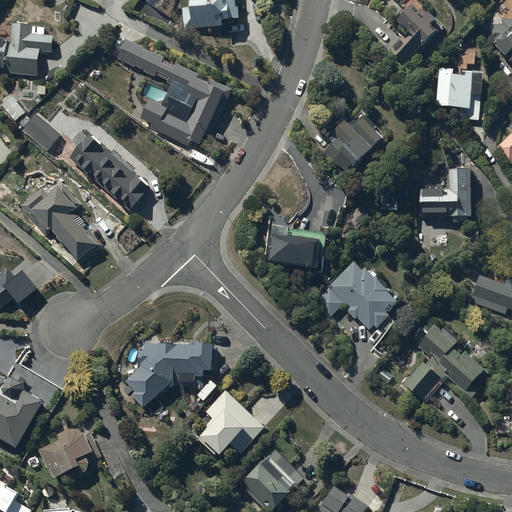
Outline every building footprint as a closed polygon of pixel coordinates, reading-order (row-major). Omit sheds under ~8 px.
[(191,0),(192,4),(191,4),(191,9),(184,10),(185,30),(224,28),(224,23),(241,22),(240,9),(238,10),(237,0),(191,0)] [(404,38),(390,51),(405,67),(430,42),(431,44),(446,27),(433,13),(430,16),(428,14),(424,18),(418,12),(423,8),(415,0),(407,0),(401,6),(407,13),(397,21),(415,41),(411,45),(404,38)] [(503,26),(487,25),(486,43),(496,44),(498,46),(496,47),(507,60),(508,60),(511,65),(511,64),(511,21),(503,22),(503,26)] [(3,74),(38,77),(40,53),(53,54),(54,38),(45,37),(46,30),(33,29),(33,28),(13,26),(12,32),(9,32),(8,43),(0,42),(0,70),(3,71),(3,74)] [(143,48),(128,41),(117,59),(136,69),(137,68),(146,72),(145,74),(156,79),(157,77),(168,82),(167,85),(172,87),(162,107),(150,101),(141,120),(152,125),(151,129),(189,147),(191,142),(201,146),(205,137),(210,139),(233,92),(212,81),(209,86),(198,80),(200,76),(178,66),(175,71),(162,65),(164,59),(154,54),(155,53),(143,48)] [(478,51),(467,50),(449,62),(448,71),(440,71),(438,109),(459,110),(459,120),(480,121),(481,98),(483,98),(484,78),(474,77),(474,73),(469,72),(469,66),(476,66),(478,51)] [(57,62),(44,74),(50,80),(63,68),(57,62)] [(1,107),(15,123),(26,114),(13,98),(1,107)] [(24,132),(48,153),(62,136),(38,115),(24,132)] [(339,140),(325,154),(346,175),(354,167),(356,169),(384,141),(375,132),(378,129),(367,117),(354,130),(345,122),(333,134),(339,140)] [(80,150),(70,160),(112,197),(132,213),(151,190),(149,189),(149,185),(143,179),(138,179),(102,147),(102,144),(97,139),(90,139),(84,132),(73,142),(80,150)] [(20,133),(9,143),(15,150),(26,140),(20,133)] [(511,133),(496,148),(511,165),(511,164),(511,133)] [(472,219),(472,172),(449,172),(449,190),(421,191),(421,220),(472,219)] [(22,207),(45,237),(53,232),(59,239),(57,240),(62,246),(64,244),(79,263),(79,262),(82,265),(104,248),(86,226),(86,225),(86,224),(86,223),(86,222),(85,222),(85,221),(84,221),(84,220),(83,220),(83,219),(82,219),(81,218),(80,218),(79,218),(78,218),(75,214),(79,211),(78,210),(81,207),(72,195),(73,195),(68,187),(66,188),(65,186),(50,198),(44,190),(22,207)] [(271,264),(314,270),(314,269),(318,269),(321,243),(271,236),(268,261),(271,261),(271,264)] [(354,264),(329,288),(330,289),(314,303),(329,319),(345,305),(349,310),(347,312),(356,321),(359,319),(370,331),(375,327),(378,330),(390,319),(386,314),(392,309),(394,310),(399,305),(396,302),(399,299),(393,292),(390,295),(378,281),(377,282),(375,280),(378,277),(372,270),(369,273),(366,271),(363,274),(354,264)] [(506,287),(480,277),(471,302),(506,316),(508,310),(511,311),(511,282),(508,281),(506,287)] [(420,348),(433,359),(427,366),(424,363),(404,386),(423,402),(439,383),(443,387),(450,379),(458,385),(456,387),(472,401),(480,391),(474,386),(486,371),(468,355),(464,360),(453,350),(460,341),(446,329),(443,332),(435,326),(428,334),(430,336),(420,348)] [(219,348),(213,348),(213,345),(189,344),(189,347),(145,345),(144,351),(140,350),(139,370),(125,382),(135,394),(132,396),(144,410),(171,387),(181,387),(181,384),(193,384),(193,389),(205,389),(205,374),(213,374),(213,373),(219,373),(219,348)] [(0,440),(18,451),(44,405),(39,402),(41,400),(30,393),(29,395),(26,394),(24,386),(27,382),(16,375),(14,381),(7,382),(5,381),(6,379),(0,376),(0,440)] [(266,431),(227,392),(206,413),(214,420),(196,439),(215,458),(217,455),(221,459),(233,448),(241,457),(266,431)] [(60,442),(39,451),(48,471),(50,470),(54,480),(64,475),(65,477),(79,471),(81,476),(87,473),(88,473),(88,472),(89,472),(89,471),(89,470),(90,470),(90,469),(90,468),(90,467),(90,466),(90,465),(90,464),(89,464),(102,458),(92,435),(85,437),(84,437),(84,436),(83,436),(83,435),(82,435),(82,434),(81,434),(80,433),(79,433),(78,433),(78,432),(77,432),(76,432),(75,432),(74,432),(73,432),(72,432),(71,432),(70,432),(66,424),(55,428),(60,442)] [(275,451),(241,486),(268,511),(274,511),(306,480),(275,451)] [(0,511),(31,511),(16,502),(21,495),(9,487),(9,486),(0,480),(0,511)] [(315,511),(367,511),(370,509),(353,497),(350,501),(335,490),(325,504),(322,502),(315,511)] [(79,511),(75,510),(75,511),(71,510),(67,510),(66,500),(48,500),(49,511),(46,511),(79,511)]
